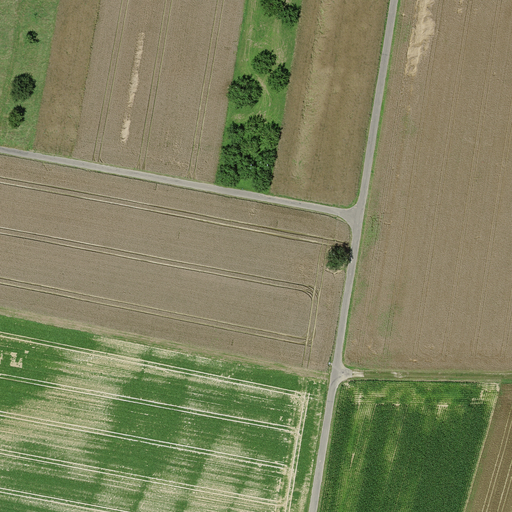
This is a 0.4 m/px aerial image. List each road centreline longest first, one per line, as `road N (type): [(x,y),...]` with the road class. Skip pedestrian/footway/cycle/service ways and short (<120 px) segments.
road 1 (track): [(320,511),(394,0)]
road 2 (track): [(360,217),(0,149)]
road 3 (track): [(344,379),(511,386)]
